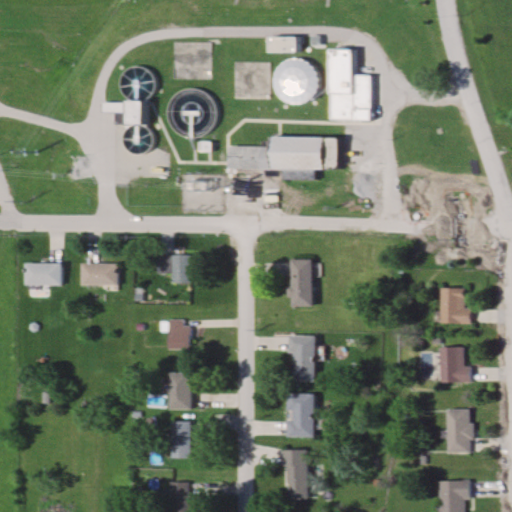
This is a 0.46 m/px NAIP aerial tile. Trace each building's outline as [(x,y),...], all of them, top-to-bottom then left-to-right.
[(330,50),(330,120),(371,120),(371,75),(357,75),(357,50),(330,50)] [(295,56),(287,58),(279,64),(274,72),(272,81),(274,90),(278,98),(285,104),(292,107),(301,108),(309,106),(316,102),(321,96),(325,88),(325,80),(323,72),(319,65),(313,59),(304,56),(295,56)] [(234,63),(234,101),(269,101),(269,63),(234,63)] [(149,68),(120,70),(125,154),(155,152),(149,68)] [(165,99),(162,108),(162,118),(165,127),(171,134),(178,140),(187,143),(197,143),(206,140),(214,134),(220,125),(223,115),(222,105),(217,95),(209,88),(200,84),(189,83),(179,86),(171,91),(165,99)] [(269,147),(228,147),(227,168),(337,171),(338,138),(269,137),(269,147)] [(160,255),(160,273),(172,273),(172,283),(194,283),(194,255),(160,255)] [(289,259),(289,307),(311,307),(311,259),(289,259)] [(25,286),(62,286),(62,263),(25,263),(25,286)] [(81,264),(81,286),(118,286),(118,264),(81,264)] [(465,288),(440,288),(440,325),(472,325),(472,309),(465,309),(465,288)] [(190,320),(168,320),(168,350),(190,350),(190,320)] [(289,382),(314,382),(314,336),(289,336),(289,382)] [(440,383),(471,383),(471,367),(465,367),(465,346),(440,346),(440,383)] [(190,410),(190,372),(166,372),(166,410),(190,410)] [(314,437),(314,394),(286,394),(286,437),(314,437)] [(446,409),(446,454),(472,454),(472,409),(446,409)] [(168,458),(190,458),(190,422),(168,422),(168,458)] [(307,500),(307,450),(284,450),(284,500),(307,500)] [(437,480),(437,511),(465,511),(465,500),(470,500),(470,480),(437,480)] [(191,511),(191,481),(169,481),(169,511),(191,511)]
